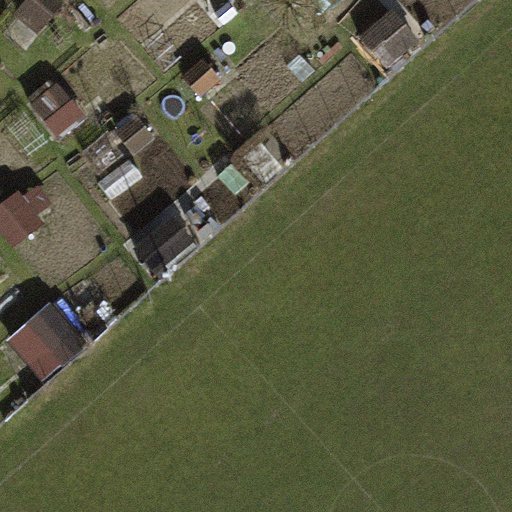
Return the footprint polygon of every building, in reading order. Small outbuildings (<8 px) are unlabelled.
[(195,105),(225,82),(209,60),(179,83),(195,105)] [(40,122),(59,147),(94,120),(74,95),(40,122)] [(156,139),(142,122),(117,142),(131,159),(156,139)] [(134,164),(102,189),(114,204),(146,179),(134,164)] [(8,211),(0,217),(0,234),(3,238),(20,225),(8,211)] [(126,263),(96,285),(116,312),(145,290),(126,263)] [(57,319),(29,342),(56,374),(83,351),(57,319)]
